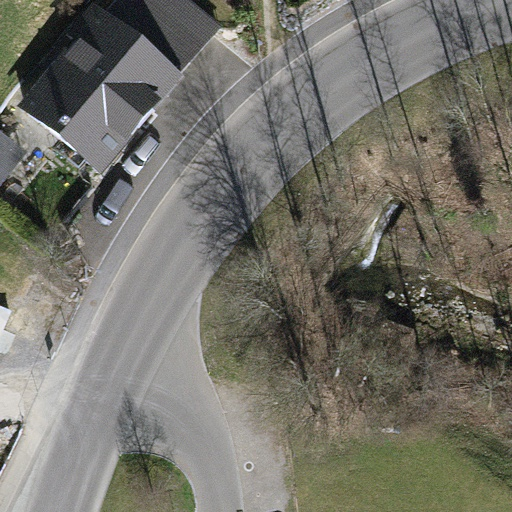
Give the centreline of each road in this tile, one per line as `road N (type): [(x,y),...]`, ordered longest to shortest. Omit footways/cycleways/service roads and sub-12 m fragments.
road 1 (tertiary): [(110,372),(173,247),(252,128),(317,74),(385,38),(511,1)]
road 2 (residential): [(216,511),(188,418),(158,391),(110,372)]
road 3 (tertiary): [(63,511),(110,372)]
